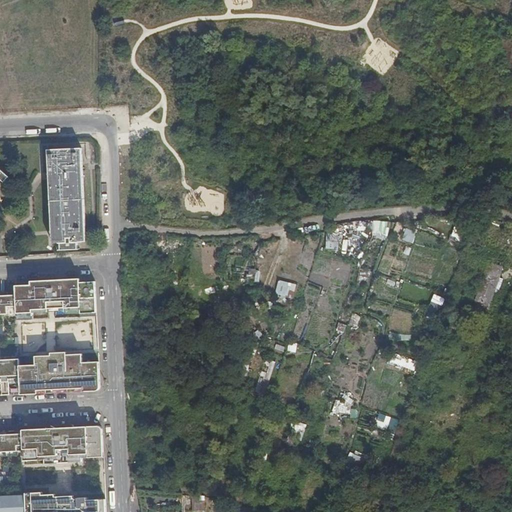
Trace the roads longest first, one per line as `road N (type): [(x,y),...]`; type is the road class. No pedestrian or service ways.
road 1 (track): [(511,216),(441,208),(210,232),(112,225)]
road 2 (residential): [(113,265),(107,122),(0,127)]
road 3 (residential): [(123,403),(113,265)]
road 4 (residential): [(123,403),(0,408)]
